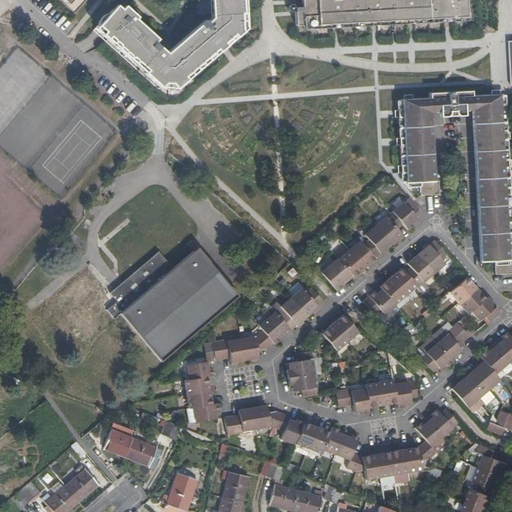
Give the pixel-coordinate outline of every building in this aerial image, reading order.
[(105,41),(159,90),(165,84),(171,84),(174,89),(185,80),(183,77),(224,43),(232,36),(234,38),(241,32),(240,30),(239,14),(242,14),(242,12),(241,0),(211,0),(213,19),(207,23),(205,21),(170,50),(168,52),(167,53),(166,52),(155,43),(159,39),(139,22),(135,19),(137,17),(131,12),(125,7),(122,10),(117,6),(107,17),(105,15),(104,15),(101,17),(100,18),(99,22),(101,23),(94,31),(105,41)] [(309,0),(310,1),(306,1),(306,6),(310,6),(310,9),(301,9),(301,25),(310,24),(311,28),(341,26),(341,23),(348,23),(348,27),(379,26),(378,21),(384,21),(385,24),(415,23),(415,20),(421,19),(421,23),(452,22),(452,18),(458,18),(458,22),(469,22),(468,17),(473,17),(472,3),(472,0),(309,0)] [(472,110),(471,96),(471,91),(429,94),(429,98),(430,113),(439,112),(439,119),(464,117),(463,111),(472,110)] [(511,273),(511,260),(508,260),(507,250),(511,250),(511,243),(507,243),(506,223),(510,222),(510,215),(506,215),(505,195),(509,195),(509,188),(504,188),(503,167),(507,167),(507,160),(503,160),(502,139),(506,139),(505,132),(501,132),(500,112),(505,111),(504,104),(500,104),(499,95),(491,95),(471,96),(472,110),(480,262),(494,261),(494,275),(511,273)] [(421,196),(424,195),(439,195),(438,181),(434,181),(430,113),(429,98),(410,99),(401,100),(402,110),(398,111),(398,117),(402,117),(403,139),(399,139),(399,145),(404,145),(405,165),(401,166),(401,173),(405,173),(405,183),(420,183),(421,196)] [(419,210),(408,197),(392,212),(400,221),(405,216),(411,216),(415,217),(413,215),(419,210)] [(400,221),(392,212),(375,226),(391,244),(402,235),(397,229),(394,226),(400,221)] [(416,219),(415,217),(411,216),(405,216),(400,221),(402,224),(408,230),(413,226),(411,223),(413,221),(416,219)] [(391,244),(375,226),(365,235),(368,240),(362,244),(374,258),(391,244)] [(433,273),(433,274),(444,264),(440,259),(446,254),(434,240),(418,254),(433,273)] [(360,241),(349,251),(363,268),(374,258),(362,244),(360,241)] [(161,362),(237,296),(229,286),(197,248),(172,271),(157,251),(122,283),(110,294),(89,271),(86,274),(56,301),(52,305),(51,306),(78,336),(83,331),(90,339),(119,315),(161,362)] [(349,251),(338,260),(350,275),(352,277),(363,268),(349,251)] [(410,268),(405,273),(416,286),(417,288),(433,273),(418,254),(406,264),(410,268)] [(336,259),(320,272),(336,291),(347,282),(345,279),(350,275),(338,260),(336,259)] [(416,286),(405,273),(401,269),(390,278),(404,295),(416,286)] [(449,292),(458,303),(475,288),(466,277),(449,292)] [(395,306),(398,309),(409,300),(404,295),(390,278),(379,287),(381,290),(395,306)] [(302,288),(291,298),(306,316),(323,302),(311,289),(306,293),(302,288)] [(458,303),(467,314),(470,311),(484,299),(475,288),(458,303)] [(362,301),(374,316),(380,311),(384,315),(395,306),(381,290),(376,294),(374,292),(362,301)] [(284,312),(278,317),(288,328),(291,330),(300,322),(300,321),(306,316),(291,298),(280,307),(284,312)] [(483,316),(488,322),(499,313),(486,298),(484,299),(470,311),(478,320),(483,316)] [(342,315),(332,324),(346,341),(357,332),(342,315)] [(258,326),(263,332),(272,343),(274,344),(285,335),(283,332),(288,328),(278,317),(273,321),(269,317),(258,326)] [(463,341),(451,328),(447,323),(431,337),(436,344),(452,362),(457,357),(455,355),(460,350),(457,346),(463,341)] [(468,337),(457,323),(451,328),(463,341),(468,337)] [(332,324),(321,334),(335,350),(346,341),(332,324)] [(256,338),(241,340),(244,360),(258,358),(257,351),(265,350),(272,343),(263,332),(256,338)] [(511,332),(509,335),(506,332),(495,342),(511,360),(511,359),(511,332)] [(219,344),(222,360),(230,359),(230,363),(244,360),(241,340),(219,344)] [(211,342),(215,361),(222,360),(219,344),(219,341),(211,342)] [(495,375),(511,360),(495,342),(479,356),(483,361),(495,375)] [(446,367),(452,362),(436,344),(420,358),(432,372),(437,367),(439,369),(444,365),(446,367)] [(314,373),(310,352),(295,354),(296,362),(288,363),(289,370),(286,371),(287,378),(314,373)] [(488,389),(499,380),(495,375),(483,361),(472,370),(488,389)] [(189,380),(207,377),(212,376),(211,369),(208,369),(207,362),(186,366),(189,380)] [(488,389),(472,370),(462,380),(477,398),(488,389)] [(317,395),(314,373),(287,378),(289,385),(292,385),(293,391),(301,390),(302,397),(317,395)] [(184,381),(186,395),(209,391),(207,377),(189,380),(184,381)] [(477,398),(462,380),(451,389),(467,407),(477,398)] [(378,383),(382,405),(396,403),(393,385),(392,381),(378,383)] [(393,385),(396,403),(397,409),(404,407),(404,404),(410,403),(410,398),(417,397),(415,381),(393,385)] [(364,386),(365,389),(367,407),(382,405),(378,383),(364,386)] [(349,389),(342,390),(345,406),(353,405),(353,412),(360,411),(361,415),(369,413),(367,407),(365,389),(350,392),(349,389)] [(345,406),(342,390),(335,392),(338,407),(345,406)] [(209,391),(186,395),(188,409),(211,405),(209,391)] [(211,405),(188,409),(187,409),(189,423),(216,419),(215,412),(218,411),(217,404),(211,405)] [(266,406),(252,409),(256,429),(270,427),(277,430),(282,415),(275,412),(267,413),(266,406)] [(231,416),(235,435),(242,434),(242,431),(256,429),(252,409),(238,411),(239,415),(231,416)] [(436,410),(425,419),(441,437),(457,423),(445,409),(440,414),(436,410)] [(511,423),(511,415),(500,410),(497,417),(511,423)] [(277,430),(274,437),(294,445),(294,443),(301,426),(295,423),(296,420),(284,416),(282,415),(277,430)] [(511,423),(497,417),(494,424),(503,428),(509,430),(511,423)] [(418,448),(420,461),(429,460),(436,453),(430,446),(441,437),(425,419),(414,428),(425,441),(418,448)] [(494,424),(489,422),(486,429),(500,435),(503,428),(494,424)] [(294,443),(308,449),(316,428),(303,423),(301,426),(294,443)] [(175,440),(180,427),(173,425),(169,438),(175,440)] [(125,458),(133,439),(117,433),(119,428),(112,426),(103,449),(125,458)] [(321,454),(334,459),(344,435),(337,433),(338,430),(332,427),(329,433),(326,442),(321,454)] [(308,449),(321,454),(326,442),(329,433),(316,428),(308,449)] [(469,436),(463,430),(459,433),(465,440),(469,436)] [(96,445),(87,434),(82,439),(91,449),(96,445)] [(346,468),(356,472),(364,470),(362,457),(352,453),(358,438),(351,435),(350,438),(344,435),(334,459),(348,464),(346,468)] [(149,446),(133,439),(125,458),(148,467),(158,444),(151,441),(149,446)] [(86,454),(76,443),(71,447),(75,451),(71,455),(76,461),(80,458),(81,458),(86,454)] [(229,446),(221,443),(217,460),(225,462),(229,446)] [(494,451),(479,445),(477,452),(485,456),(480,469),(505,479),(508,472),(505,471),(507,464),(492,458),(494,451)] [(404,450),(407,472),(422,469),(420,461),(418,448),(404,450)] [(389,452),(393,474),(407,472),(404,450),(389,452)] [(375,455),(379,477),(393,474),(389,452),(375,455)] [(362,457),(364,470),(366,479),(379,477),(375,455),(362,457)] [(267,475),(272,463),(265,460),(259,474),(266,477),(267,475)] [(273,464),(272,463),(267,475),(266,477),(275,480),(268,506),(292,511),(297,491),(280,487),(282,483),(279,482),(284,468),(273,464)] [(286,463),(284,468),(298,474),(300,469),(286,463)] [(62,468),(68,475),(72,471),(66,465),(62,468)] [(78,475),(64,487),(78,502),(98,485),(81,465),(75,471),(78,475)] [(477,492),(494,498),(499,485),(503,486),(505,479),(480,469),(475,483),(480,485),(477,492)] [(227,480),(223,496),(242,501),(249,477),(224,471),(222,479),(227,480)] [(437,483),(440,477),(427,472),(425,477),(437,483)] [(197,480),(177,473),(169,497),(163,495),(161,503),(165,504),(163,511),(183,511),(184,511),(185,511),(197,480)] [(19,491),(29,502),(30,504),(41,495),(31,482),(22,489),(19,491)] [(330,502),(335,488),(325,484),(322,491),(325,492),(323,499),(330,502)] [(66,511),(78,502),(64,487),(51,499),(46,494),(41,499),(51,511),(66,511)] [(338,489),(335,488),(330,502),(335,504),(341,490),(338,489)] [(297,491),(292,511),(294,511),(316,511),(322,492),(314,490),(313,496),(297,491)] [(472,490),(467,502),(489,511),(494,498),(477,492),(472,490)] [(19,491),(11,499),(20,509),(29,502),(19,491)] [(210,511),(239,511),(242,501),(223,496),(218,511),(216,511),(210,511)] [(462,511),(488,511),(489,511),(467,502),(462,511)]
